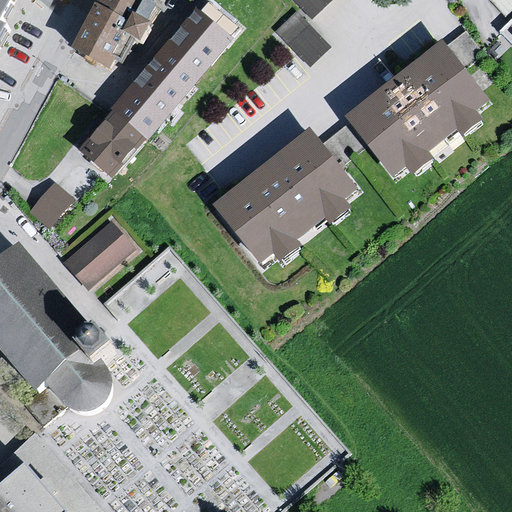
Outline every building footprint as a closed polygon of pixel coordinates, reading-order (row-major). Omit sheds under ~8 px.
[(15,0),(0,0),(0,22),(3,24),(15,0)] [(104,0),(101,7),(127,22),(133,12),(136,13),(143,0),(104,0)] [(335,0),(293,0),(314,21),(335,0)] [(511,21),(511,0),(489,0),(511,23),(511,21)] [(148,1),(138,19),(151,25),(160,8),(148,1)] [(127,22),(101,7),(76,51),(112,70),(116,59),(124,62),(135,41),(145,46),(154,27),(151,25),(138,19),(137,18),(132,25),(127,22)] [(236,42),(200,11),(115,112),(148,140),(151,142),(236,42)] [(332,48),(298,12),(277,31),(312,67),(332,48)] [(511,21),(511,23),(500,33),(511,45),(511,21)] [(3,24),(0,22),(0,43),(8,27),(3,24)] [(484,54),(467,33),(447,48),(465,70),(484,54)] [(445,45),(350,120),(353,124),(370,145),(394,176),(410,164),(418,174),(438,159),(433,152),(459,132),(463,137),(484,120),(479,114),(492,104),(465,70),(447,48),(445,45)] [(148,140),(115,112),(80,152),(114,180),(148,140)] [(370,145),(353,124),(322,148),(339,169),(370,145)] [(322,148),(311,134),(219,208),(263,263),(274,254),(282,265),(302,249),(297,244),(326,221),(329,225),(349,209),(343,202),(357,191),(339,169),(322,148)] [(55,181),(30,211),(53,230),(78,200),(55,181)] [(135,250),(113,224),(68,263),(90,289),(135,250)] [(101,333),(23,248),(0,267),(0,350),(42,400),(53,391),(67,410),(82,417),(94,415),(104,410),(111,402),(115,390),(111,372),(104,363),(118,352),(101,333)] [(0,511),(68,511),(27,467),(0,489),(0,511)]
